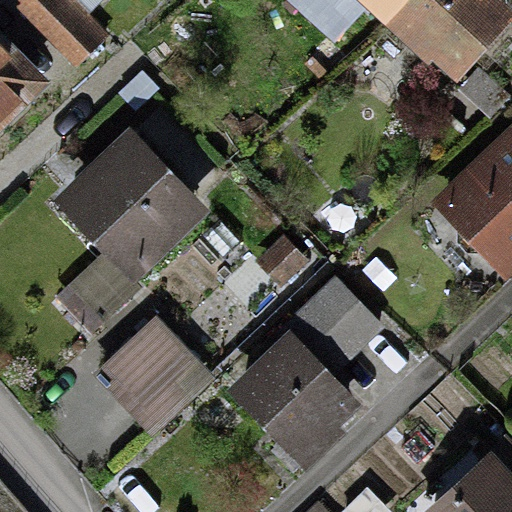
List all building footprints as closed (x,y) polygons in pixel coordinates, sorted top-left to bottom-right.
[(67,0),(20,0),(10,9),(70,73),(105,41),(67,0)] [(102,0),(83,0),(93,9),(102,0)] [(368,0),(385,16),(401,0),(368,0)] [(511,17),(494,0),(401,0),(385,16),(456,87),(511,30),(511,17)] [(0,25),(0,130),(52,84),(0,25)] [(511,268),(511,121),(429,200),(502,278),(511,268)] [(207,216),(130,138),(62,206),(103,247),(66,284),(103,320),(207,216)] [(291,339),(229,398),(295,468),(357,409),(315,365),(349,333),(312,294),(278,325),(291,339)] [(199,358),(154,313),(91,376),(152,438),(191,399),(174,383),(199,358)] [(511,511),(511,469),(493,449),(426,511),(511,511)]
